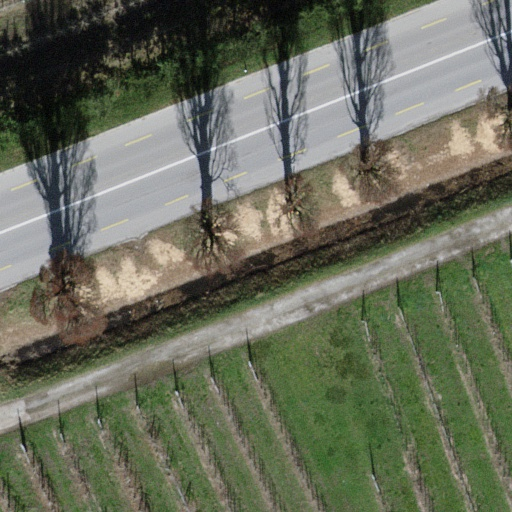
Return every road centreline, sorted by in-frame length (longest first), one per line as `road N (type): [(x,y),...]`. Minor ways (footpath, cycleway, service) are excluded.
road 1 (primary): [(0,234),(511,31)]
road 2 (track): [(511,213),(0,414)]
